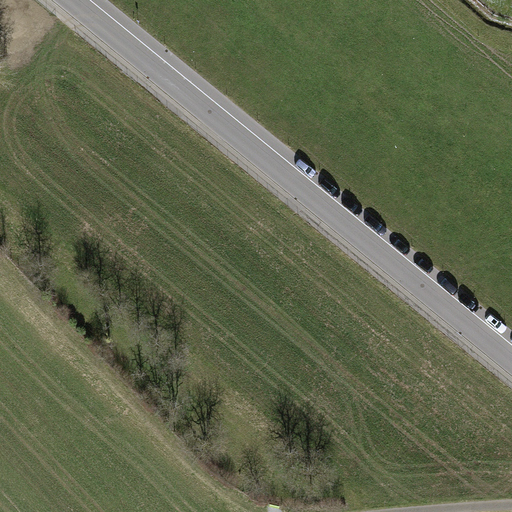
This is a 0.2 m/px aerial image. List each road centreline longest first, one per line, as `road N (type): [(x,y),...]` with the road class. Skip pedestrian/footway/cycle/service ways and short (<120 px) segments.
road 1 (residential): [(511,363),(70,0)]
road 2 (track): [(256,511),(209,482),(0,262)]
